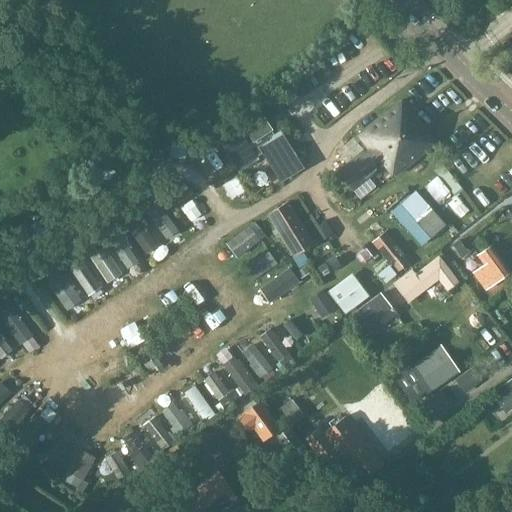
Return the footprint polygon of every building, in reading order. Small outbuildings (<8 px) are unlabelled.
[(264,93),(256,100),(259,104),(261,107),(269,100),(267,98),(265,94),(264,93)] [(393,178),(435,145),(401,102),(355,137),(366,151),(337,174),(351,191),(384,166),(393,178)] [(233,126),(215,137),(219,142),(234,166),(238,171),(255,159),(253,156),(260,152),(257,148),(273,137),(259,115),(257,112),(239,124),(240,125),(235,129),(233,126)] [(273,137),(257,148),(260,152),(278,181),(299,169),(277,134),(273,137)] [(414,192),(413,193),(389,213),(420,248),(444,226),(414,192)] [(143,212),(165,241),(177,232),(156,202),(143,212)] [(287,203),(266,216),(293,259),(302,253),(314,246),(287,203)] [(124,226),(145,255),(156,247),(143,228),(147,226),(143,220),(139,223),(133,215),(123,223),(124,226)] [(247,227),(224,244),(236,259),(259,241),(264,237),(252,223),(247,227)] [(105,239),(126,271),(138,263),(129,249),(131,248),(118,230),(105,239)] [(384,233),(370,244),(388,266),(377,275),(384,283),(395,275),(409,263),(384,233)] [(459,241),(452,245),(459,255),(466,251),(459,241)] [(82,249),(106,285),(121,274),(103,248),(95,253),(90,244),(82,249)] [(473,274),(485,291),(508,274),(489,247),(476,257),(483,266),(473,274)] [(244,271),(251,282),(276,265),(268,253),(267,253),(265,251),(245,265),(247,269),(244,271)] [(64,265),(87,298),(101,288),(78,255),(64,265)] [(446,292),(458,283),(438,257),(414,275),(411,271),(392,285),(407,304),(438,280),(446,292)] [(47,286),(66,312),(80,302),(71,289),(74,287),(59,266),(44,277),(49,284),(47,286)] [(303,268),(295,272),(300,279),(307,274),(303,268)] [(259,290),(268,304),(298,283),(288,269),(259,290)] [(326,293),(343,315),(367,297),(351,274),(326,293)] [(321,292),(308,300),(320,320),(333,311),(321,292)] [(353,312),(370,334),(395,314),(379,294),(353,312)] [(0,306),(0,321),(19,346),(32,336),(6,302),(0,306)] [(289,321),(282,327),(294,340),(301,334),(289,321)] [(259,337),(278,363),(288,355),(269,329),(259,337)] [(0,360),(11,351),(0,337),(0,360)] [(406,340),(398,347),(402,351),(410,345),(406,340)] [(239,355),(258,380),(271,370),(252,345),(239,355)] [(438,345),(392,377),(410,404),(457,373),(438,345)] [(221,366),(239,390),(252,381),(237,360),(236,361),(233,357),(221,366)] [(454,381),(464,393),(479,381),(470,368),(454,381)] [(214,407),(219,414),(240,399),(232,390),(228,393),(213,373),(202,381),(218,404),(214,407)] [(511,378),(490,394),(504,414),(511,407),(511,378)] [(0,404),(10,394),(0,384),(0,404)] [(192,387),(182,394),(203,422),(212,414),(192,387)] [(0,438),(3,441),(26,415),(25,413),(27,410),(17,400),(0,419),(0,438)] [(275,412),(288,428),(303,417),(291,400),(275,412)] [(251,429),(257,438),(261,443),(279,430),(258,402),(236,419),(246,432),(251,429)] [(189,428),(171,404),(159,412),(171,427),(168,429),(175,438),(189,428)] [(15,442),(28,452),(48,426),(36,416),(15,442)] [(141,426),(161,452),(173,443),(153,417),(141,426)] [(344,419),(322,435),(318,429),(303,440),(341,490),(354,480),(357,484),(380,467),(344,419)] [(128,457),(136,469),(152,458),(133,432),(121,440),(131,454),(128,457)] [(60,457),(71,444),(57,433),(38,455),(45,461),(55,470),(63,460),(60,457)] [(163,464),(179,452),(174,444),(157,456),(163,464)] [(78,451),(61,482),(76,490),(74,494),(79,498),(86,485),(81,482),(93,459),(78,451)] [(106,481),(109,486),(129,475),(116,452),(103,460),(113,477),(106,481)] [(36,454),(32,460),(40,467),(45,461),(38,455),(36,454)] [(416,487),(400,464),(377,480),(394,503),(416,487)] [(174,503),(180,511),(219,511),(236,500),(216,472),(174,503)] [(127,479),(116,487),(126,502),(137,493),(127,479)] [(415,503),(420,511),(466,511),(470,510),(451,480),(415,503)] [(319,482),(304,487),(310,505),(325,500),(319,482)]
